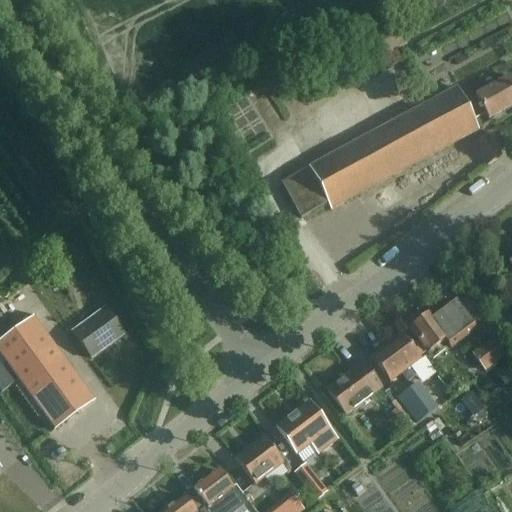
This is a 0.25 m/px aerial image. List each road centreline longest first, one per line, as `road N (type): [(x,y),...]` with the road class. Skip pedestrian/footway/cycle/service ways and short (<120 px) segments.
road 1 (tertiary): [(255,376),(107,176),(8,0)]
road 2 (tertiary): [(255,376),(511,183)]
road 3 (tertiary): [(90,511),(255,376)]
